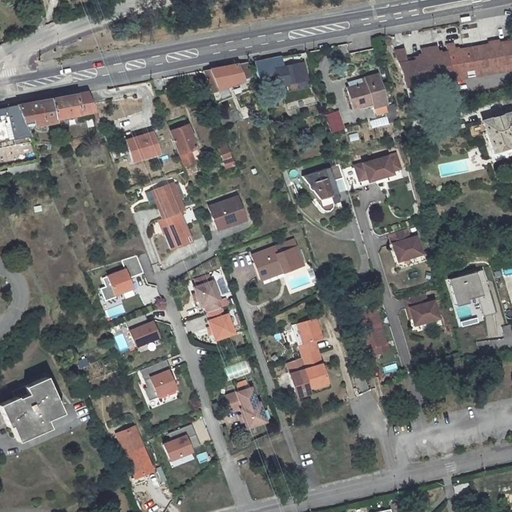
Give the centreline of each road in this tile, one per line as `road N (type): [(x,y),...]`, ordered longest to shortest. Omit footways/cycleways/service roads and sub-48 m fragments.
road 1 (primary): [(0,90),(474,0)]
road 2 (residential): [(208,252),(162,278),(247,511)]
road 3 (residential): [(425,436),(354,195)]
road 4 (residential): [(307,498),(237,291)]
road 5 (residential): [(335,306),(394,478)]
road 6 (tertiary): [(163,0),(86,21),(0,65)]
road 7 (residential): [(511,450),(394,478)]
